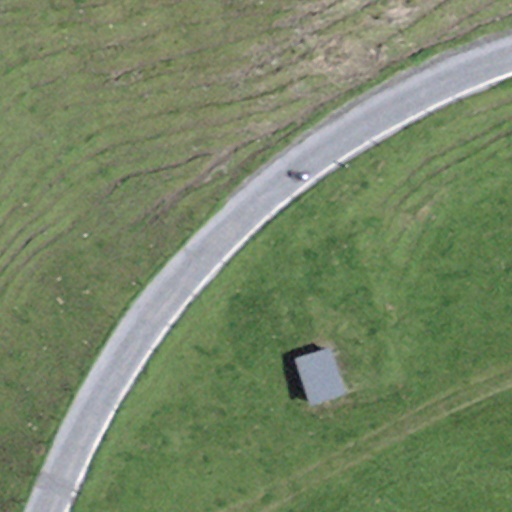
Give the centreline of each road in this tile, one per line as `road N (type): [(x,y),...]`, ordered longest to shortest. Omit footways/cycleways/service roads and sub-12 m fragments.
road 1 (tertiary): [(511,58),(396,101),(274,182),(158,307),(116,368),(51,511)]
road 2 (track): [(511,364),(245,511)]
